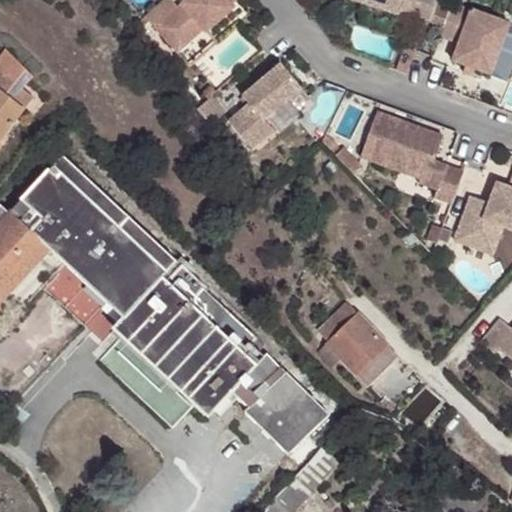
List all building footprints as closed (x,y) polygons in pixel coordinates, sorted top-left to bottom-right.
[(171,0),(163,0),(145,16),(177,53),(204,30),(206,33),(207,32),(235,8),(232,6),(227,0),(186,0),(178,7),(171,0)] [(343,0),(399,18),(400,16),(430,26),(438,0),(343,0)] [(509,31),(452,10),(440,43),(458,50),(451,67),(490,82),(509,31)] [(511,70),(511,33),(509,31),(490,82),(506,88),(511,70)] [(32,74),(4,46),(0,52),(0,141),(33,97),(22,89),(32,74)] [(406,51),(397,75),(406,78),(415,55),(406,51)] [(262,122),(299,91),(279,67),(241,99),(247,106),(227,124),(250,151),(271,133),(262,122)] [(201,93),(206,99),(215,91),(210,85),(201,93)] [(441,139),(375,115),(360,155),(420,177),(418,182),(416,186),(435,192),(432,201),(449,207),(461,175),(432,164),(441,139)] [(174,260),(68,161),(92,137),(75,119),(71,117),(65,117),(38,151),(54,165),(52,170),(23,203),(20,201),(9,212),(0,204),(0,303),(3,300),(11,307),(18,298),(12,291),(50,250),(123,321),(118,328),(214,416),(232,399),(265,362),(252,349),(258,343),(203,292),(206,290),(183,269),(171,280),(164,273),(174,260)] [(328,152),(351,177),(358,170),(341,151),(339,153),(333,147),(328,152)] [(360,155),(358,160),(418,182),(420,177),(360,155)] [(511,177),(507,192),(494,187),(487,207),(468,200),(451,244),(471,251),(478,233),(497,239),(500,230),(511,234),(511,177)] [(290,206),(281,193),(274,197),(282,210),(290,206)] [(440,231),(430,227),(424,242),(434,246),(440,231)] [(478,233),(471,251),(490,259),(497,239),(478,233)] [(370,362),(387,345),(349,307),(320,336),(331,347),(329,349),(358,375),(365,383),(378,370),(370,362)] [(511,320),(508,325),(496,315),(476,337),(489,349),(493,344),(511,360),(511,320)] [(401,357),(387,345),(370,362),(378,370),(365,383),(371,387),(401,357)] [(268,359),(265,362),(232,399),(243,408),(280,371),(268,359)] [(292,457),(308,442),(339,409),(299,370),(289,379),(280,371),(243,408),(248,413),(245,416),(289,460),(292,457)] [(293,511),(337,466),(320,450),(318,451),(308,442),(292,457),(303,468),(284,488),(273,500),(286,511),(293,511)] [(478,511),(490,494),(456,469),(431,504),(444,511),(478,511)] [(286,511),(273,500),(261,511),(286,511)]
